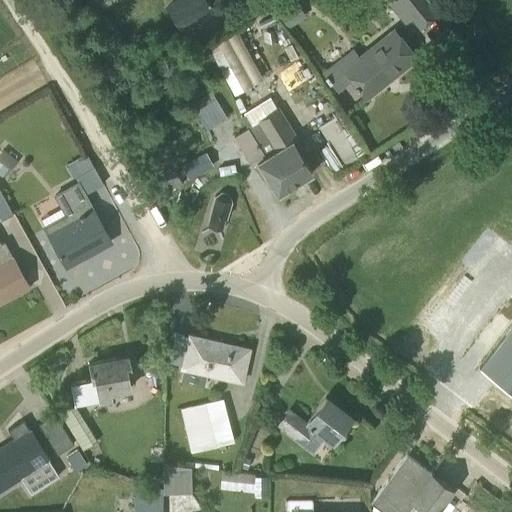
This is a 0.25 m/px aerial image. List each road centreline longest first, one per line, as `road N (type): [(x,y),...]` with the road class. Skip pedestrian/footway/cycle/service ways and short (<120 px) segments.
road 1 (residential): [(263,293),(284,246),(315,215),(511,88)]
road 2 (track): [(7,0),(174,279)]
road 3 (residential): [(511,478),(263,293)]
road 4 (residential): [(263,293),(174,279),(114,292),(0,366)]
